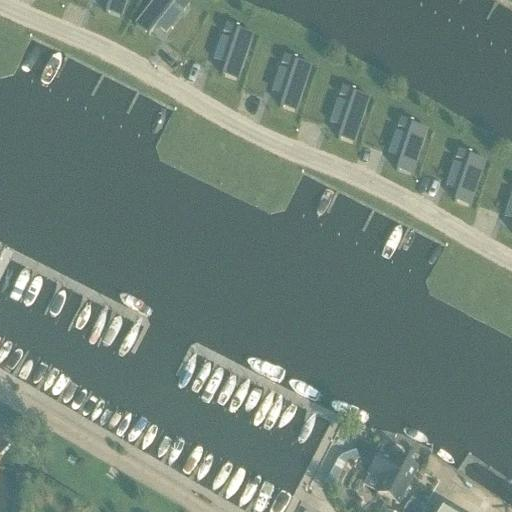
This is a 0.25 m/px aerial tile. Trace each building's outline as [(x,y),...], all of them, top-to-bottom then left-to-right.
[(109,0),(105,13),(120,18),(126,0),(109,0)] [(156,0),(135,26),(148,36),(173,4),(183,12),(188,5),(182,0),(156,0)] [(221,39),(213,62),(225,66),(221,77),(237,82),(252,37),(237,32),(238,30),(225,25),(222,34),(234,38),(232,42),(221,39)] [(297,59),(284,55),(280,65),(292,69),(279,108),(297,114),(311,68),(295,63),(297,59)] [(337,102),(330,125),(341,129),(337,140),(353,145),(369,100),(353,95),(354,93),(341,88),(338,97),(350,101),(349,105),(337,102)] [(413,123),(400,118),(397,128),(409,132),(395,170),(411,176),(427,132),(411,126),(413,123)] [(275,188),(288,160),(259,146),(245,173),(275,188)] [(471,154),(458,150),(455,161),(467,165),(454,202),(470,207),(484,163),(470,158),(471,154)] [(455,257),(477,273),(487,260),(465,243),(455,257)] [(394,463),(379,455),(362,487),(398,506),(416,471),(395,459),(394,463)]
